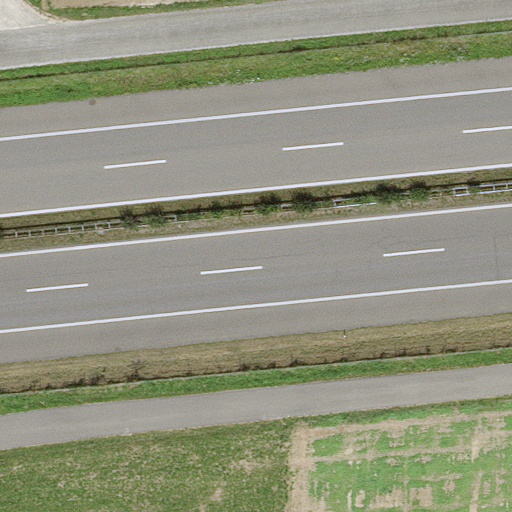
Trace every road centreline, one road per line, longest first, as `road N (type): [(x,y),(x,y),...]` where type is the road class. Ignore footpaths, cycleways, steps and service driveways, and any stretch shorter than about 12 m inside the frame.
road 1 (unclassified): [(0,441),(511,383)]
road 2 (motorway): [(0,292),(511,242)]
road 3 (motorway): [(511,127),(0,176)]
road 4 (unclassified): [(0,46),(511,2)]
